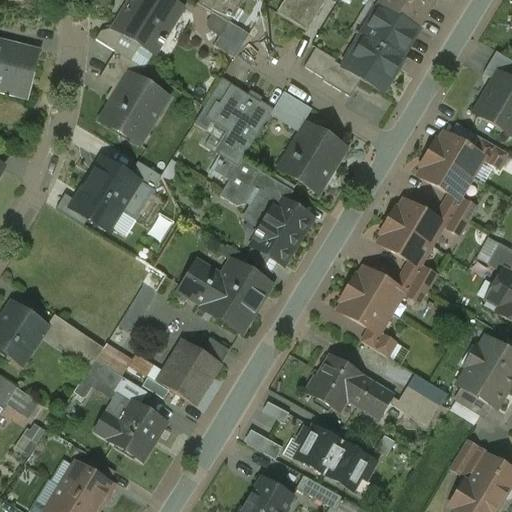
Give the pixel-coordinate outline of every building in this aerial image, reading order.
[(130,0),(111,31),(152,57),(158,48),(159,48),(161,45),(160,45),(169,30),(168,30),(179,12),(180,13),(180,11),(162,0),(130,0)] [(199,0),(196,6),(226,25),(227,24),(241,0),(199,0)] [(284,0),(275,15),(305,34),(325,0),(284,0)] [(384,0),(379,9),(415,31),(433,0),(432,0),(384,0)] [(415,31),(379,9),(360,39),(362,41),(400,64),(401,61),(399,60),(416,32),(415,31)] [(247,37),(227,24),(226,25),(219,37),(240,49),(247,37)] [(240,49),(219,37),(212,48),(233,60),(240,49)] [(400,64),(362,41),(343,70),(343,71),(359,82),(380,94),(400,64)] [(36,55),(0,45),(0,92),(25,99),(36,55)] [(359,82),(343,71),(343,70),(333,64),(334,62),(314,50),(302,69),(321,81),(320,83),(348,100),(359,82)] [(511,80),(511,64),(494,54),(481,76),(492,83),(496,76),(510,84),(511,80)] [(139,70),(114,55),(97,81),(116,93),(126,76),(133,81),(139,70)] [(133,81),(126,76),(116,93),(98,123),(131,144),(140,130),(147,134),(167,101),(133,81)] [(511,85),(510,84),(496,76),(492,83),(472,116),(510,138),(511,134),(511,85)] [(258,105),(232,88),(220,81),(192,126),(204,134),(210,125),(231,138),(218,158),(221,161),(219,165),(217,164),(216,167),(217,168),(213,174),(227,183),(228,183),(240,163),(272,112),(259,104),(258,105)] [(307,110),(282,95),(273,110),(298,126),(307,110)] [(342,151),(304,127),(295,140),(301,143),(282,174),(316,195),(328,176),(327,175),(342,151)] [(473,154),(442,136),(437,144),(434,142),(426,155),(467,180),(478,161),(479,159),(480,158),(473,154)] [(506,157),(480,141),(473,154),(480,158),(479,159),(478,161),(497,172),(506,157)] [(467,180),(426,155),(426,156),(418,168),(421,170),(416,179),(447,197),(454,201),(456,199),(467,180)] [(123,176),(99,162),(72,207),(110,231),(137,187),(138,186),(123,176)] [(159,179),(131,162),(123,176),(138,186),(137,187),(150,195),(159,179)] [(291,194),(240,163),(228,183),(227,183),(218,198),(235,209),(243,207),(253,191),(260,195),(262,192),(284,206),(291,194)] [(284,206),(262,192),(260,195),(245,220),(262,230),(257,237),(255,235),(253,238),(256,240),(250,248),(268,259),(281,267),(310,221),(284,206)] [(474,210),(456,199),(454,201),(447,197),(440,209),(466,225),(474,210)] [(433,221),(402,203),(397,212),(394,210),(386,222),(427,247),(438,228),(440,226),(433,221)] [(466,225),(440,209),(433,221),(440,226),(438,228),(457,239),(466,225)] [(427,247),(386,222),(386,223),(378,236),(381,237),(376,246),(407,265),(414,269),(415,266),(427,247)] [(485,268),(502,277),(506,270),(511,273),(511,254),(497,246),(485,268)] [(268,259),(250,248),(244,259),(262,270),(268,259)] [(134,259),(91,329),(121,348),(165,278),(134,259)] [(269,288),(230,263),(219,280),(195,265),(178,293),(202,308),(201,309),(240,334),(269,288)] [(434,277),(415,266),(414,269),(407,265),(400,277),(426,292),(434,277)] [(511,273),(506,270),(502,277),(495,290),(507,296),(496,316),(511,324),(511,273)] [(392,289),(362,271),(357,279),(354,277),(346,290),(345,290),(387,315),(398,296),(399,293),(392,289)] [(426,292),(400,277),(392,289),(399,293),(398,296),(417,307),(426,292)] [(387,315),(345,290),(346,291),(338,303),(341,305),(336,313),(367,332),(374,336),(375,334),(387,315)] [(45,329),(10,306),(9,308),(11,309),(0,324),(0,354),(7,359),(12,352),(24,360),(38,340),(45,329)] [(45,329),(38,340),(86,373),(84,376),(84,377),(94,363),(101,351),(53,318),(45,329)] [(394,346),(375,334),(374,336),(367,332),(360,345),(385,360),(394,346)] [(228,353),(209,341),(200,355),(219,367),(228,353)] [(181,343),(155,384),(193,408),(219,367),(200,355),(181,343)] [(511,356),(491,344),(474,372),(468,369),(456,388),(487,407),(494,411),(511,380),(511,356)] [(391,399),(358,379),(359,377),(329,359),(315,380),(314,379),(304,395),(306,396),(336,415),(345,401),(378,421),(387,406),(391,399)] [(121,380),(94,363),(84,377),(111,393),(111,394),(111,395),(121,380)] [(15,391),(0,380),(0,404),(3,407),(0,410),(0,411),(1,412),(6,405),(13,394),(15,391)] [(440,408),(407,388),(397,403),(391,399),(387,406),(426,430),(440,408)] [(487,407),(460,390),(453,402),(484,421),(485,419),(481,417),(487,407)] [(34,408),(13,394),(6,405),(27,419),(34,408)] [(265,404),(261,414),(282,422),(286,413),(265,404)] [(163,425),(131,405),(119,425),(108,443),(140,463),(163,425)] [(104,416),(93,433),(107,442),(107,443),(108,443),(119,425),(104,416)] [(309,427),(290,462),(352,496),(358,483),(363,486),(376,464),(309,427)] [(466,444),(465,443),(448,471),(458,477),(468,475),(473,478),(485,458),(465,446),(466,444)] [(473,478),(468,486),(462,483),(451,502),(456,505),(452,511),(493,511),(502,498),(505,499),(511,489),(509,487),(511,481),(511,474),(487,459),(488,457),(486,456),(473,478)] [(114,475),(88,459),(81,470),(107,485),(114,475)] [(81,470),(74,465),(58,490),(94,511),(97,511),(101,506),(100,506),(111,488),(107,485),(81,470)] [(334,511),(341,501),(301,479),(294,491),(332,511),(334,511)] [(282,511),(290,500),(259,481),(240,511),(239,511),(238,511),(282,511)] [(94,511),(58,490),(44,511),(94,511)]
